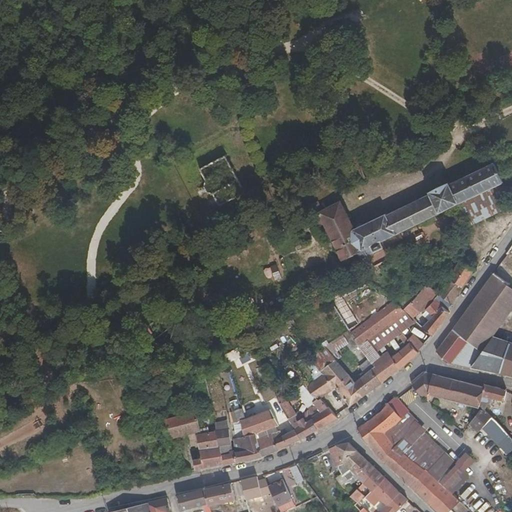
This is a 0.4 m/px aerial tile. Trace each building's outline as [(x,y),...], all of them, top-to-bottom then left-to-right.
[(478,54),(485,78),(496,75),(489,51),(478,54)] [(511,51),(500,56),(506,72),(511,69),(511,51)] [(355,147),(321,164),(324,170),(351,156),(358,152),(355,147)] [(363,181),(371,177),(358,152),(351,156),(363,181)] [(413,163),(421,160),(417,153),(410,157),(413,163)] [(227,156),(201,169),(220,207),(247,194),(227,156)] [(404,167),(413,163),(410,157),(401,161),(404,167)] [(453,207),(501,184),(503,183),(494,163),(450,184),(449,182),(439,187),(428,193),(429,195),(439,214),(448,209),(453,207)] [(464,229),(511,207),(501,184),(453,207),(464,229)] [(381,242),(393,236),(421,222),(439,214),(429,195),(386,216),(385,214),(353,230),(339,202),(319,212),(320,216),(325,225),(343,260),(370,247),(373,253),(383,248),(381,242)] [(315,230),(325,225),(320,216),(310,221),(315,230)] [(511,246),(500,263),(511,272),(511,246)] [(411,260),(408,254),(398,259),(400,264),(411,260)] [(424,262),(436,271),(440,266),(427,257),(424,262)] [(460,260),(450,278),(439,293),(453,302),(476,270),(460,260)] [(511,281),(511,272),(500,263),(492,274),(509,286),(511,281)] [(467,342),(481,353),(491,339),(511,310),(511,288),(509,286),(492,274),(452,330),(467,342)] [(361,288),(356,280),(326,297),(348,331),(359,324),(343,299),(361,288)] [(434,301),(447,311),(453,302),(439,293),(426,284),(412,301),(421,310),(423,308),(426,311),(434,301)] [(372,363),(369,366),(381,383),(393,374),(385,364),(386,363),(381,356),(377,352),(368,340),(405,312),(403,311),(392,301),(350,333),(359,345),(368,359),(372,363)] [(405,312),(413,320),(421,310),(412,301),(405,309),(403,311),(405,312)] [(432,337),(450,314),(447,311),(434,301),(426,311),(422,315),(428,320),(422,328),(432,337)] [(402,333),(415,323),(413,320),(405,312),(368,340),(377,352),(398,336),(402,333)] [(296,326),(291,317),(283,321),(290,329),(296,326)] [(275,335),(271,328),(259,335),(263,342),(275,335)] [(436,352),(450,364),(452,363),(467,342),(452,330),(436,352)] [(322,375),(334,390),(336,388),(350,378),(336,361),(341,358),(337,352),(346,346),(351,352),(359,345),(350,333),(348,331),(308,357),(322,375)] [(410,343),(407,339),(402,333),(398,336),(406,346),(410,343)] [(424,345),(414,334),(407,339),(410,343),(417,351),(424,345)] [(261,343),(257,336),(249,340),(251,346),(255,352),(260,349),(258,345),(261,343)] [(471,367),(497,373),(511,377),(511,345),(491,339),(481,353),(471,367)] [(251,346),(249,340),(223,354),(227,359),(251,346)] [(452,363),(471,367),(481,353),(467,342),(452,363)] [(410,343),(406,346),(393,358),(390,360),(398,370),(399,371),(418,353),(417,351),(410,343)] [(393,358),(387,351),(381,356),(386,363),(390,360),(393,358)] [(359,367),(364,374),(355,382),(364,395),(381,383),(369,366),(372,363),(368,359),(359,367)] [(216,370),(212,360),(201,366),(204,374),(205,375),(216,370)] [(393,374),(398,370),(390,360),(386,363),(385,364),(393,374)] [(204,374),(201,366),(184,375),(188,382),(204,374)] [(424,400),(429,395),(480,408),(485,386),(426,372),(411,385),(412,388),(424,400)] [(321,399),(334,390),(322,375),(308,385),(321,399)] [(355,382),(351,377),(350,378),(336,388),(350,406),(364,395),(355,382)] [(469,424),(477,433),(490,419),(491,418),(485,412),(489,398),(504,402),(507,390),(486,384),(485,386),(480,408),(481,409),(469,424)] [(313,405),(320,412),(312,418),(318,430),(338,418),(336,416),(321,399),(308,385),(305,387),(297,393),(301,399),(307,409),(313,405)] [(261,389),(264,401),(275,399),(273,387),(261,389)] [(156,398),(153,392),(147,395),(150,401),(156,398)] [(289,399),(293,405),(301,399),(297,393),(289,399)] [(460,502),(452,495),(447,489),(438,481),(426,469),(424,471),(414,460),(403,454),(385,435),(408,412),(397,401),(396,400),(359,433),(381,461),(436,511),(449,511),(451,510),(460,502)] [(286,401),(280,404),(301,439),(318,430),(312,418),(308,410),(300,415),(299,413),(296,415),(286,401)] [(161,411),(157,402),(152,405),(156,414),(161,411)] [(280,404),(266,411),(245,418),(240,420),(244,436),(255,433),(262,457),(283,448),(301,439),(280,404)] [(234,410),(238,421),(240,420),(245,418),(242,407),(234,410)] [(413,422),(415,420),(408,412),(385,435),(403,454),(424,433),(413,422)] [(169,439),(182,435),(196,432),(196,431),(201,429),(196,413),(161,422),(169,439)] [(228,420),(215,422),(216,431),(224,465),(236,462),(232,439),(228,420)] [(201,458),(193,460),(195,471),(224,465),(216,431),(209,432),(208,427),(201,429),(196,431),(196,432),(201,458)] [(255,433),(244,436),(232,439),(236,462),(248,460),(262,457),(255,433)] [(438,481),(456,463),(424,433),(403,454),(414,460),(424,471),(426,469),(438,481)] [(348,469),(356,475),(369,461),(349,442),(334,445),(329,449),(336,466),(343,463),(348,469)] [(447,489),(465,471),(475,461),(466,452),(456,463),(438,481),(447,489)] [(296,465),(303,482),(305,485),(308,484),(323,477),(316,462),(320,460),(318,455),(296,465)] [(359,480),(363,484),(376,469),(369,461),(356,475),(340,484),(345,490),(359,480)] [(296,465),(295,464),(288,467),(296,484),(303,482),(296,465)] [(335,478),(340,484),(356,475),(348,469),(335,478)] [(368,489),(372,492),(385,478),(376,469),(363,484),(350,496),(357,504),(361,500),(365,496),(363,494),(368,489)] [(460,487),(470,476),(465,471),(447,489),(452,495),(460,487)] [(308,484),(317,497),(329,491),(323,477),(308,484)] [(378,500),(386,506),(400,492),(385,478),(372,492),(378,500)] [(235,500),(230,483),(203,489),(208,506),(235,500)] [(460,502),(468,494),(460,487),(452,495),(460,502)] [(170,511),(167,498),(109,511),(210,511),(208,506),(203,489),(178,495),(181,511),(201,506),(202,511),(170,511)] [(315,498),(323,507),(331,503),(334,502),(329,491),(317,497),(315,498)] [(396,511),(408,500),(400,492),(386,506),(381,511),(396,511)] [(492,511),(494,508),(479,499),(474,508),(479,511),(492,511)] [(453,511),(456,511),(464,505),(460,502),(451,510),(453,511)] [(259,511),(257,503),(247,506),(249,511),(259,511)] [(326,511),(334,508),(331,503),(323,507),(326,511)]
